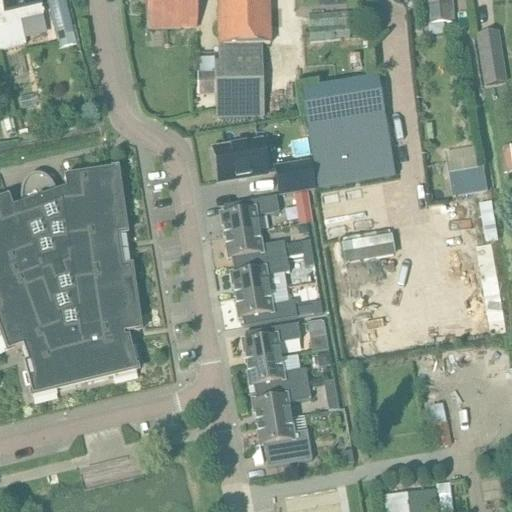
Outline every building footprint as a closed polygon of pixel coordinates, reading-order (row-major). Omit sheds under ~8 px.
[(0,1),(0,51),(25,46),(20,22),(43,17),(40,6),(38,0),(1,0),(2,2),(0,1)] [(192,0),(144,0),(145,33),(193,32),(192,0)] [(219,0),(221,65),(213,66),(214,97),(214,122),(263,121),(261,47),(271,46),(270,0),(219,0)] [(424,0),(425,1),(427,24),(452,22),(450,0),(424,0)] [(65,1),(49,5),(55,33),(60,50),(76,45),(75,43),(78,43),(79,42),(75,27),(74,27),(72,28),(65,1)] [(313,36),(353,35),(352,13),(312,15),(313,36)] [(498,33),(475,37),(483,88),(507,85),(503,59),(498,33)] [(336,69),(364,68),(362,44),(335,46),(336,69)] [(213,61),(196,61),(197,98),(214,97),(213,66),(213,61)] [(375,80),(301,93),(318,192),(329,191),(395,180),(377,80),(375,80)] [(34,96),(19,99),(22,111),(36,108),(34,96)] [(431,126),(423,126),(424,143),(433,142),(431,126)] [(218,184),(266,176),(260,144),(213,152),(218,184)] [(511,147),(502,149),(505,175),(511,174),(511,147)] [(309,165),(276,170),(280,195),(313,190),(309,165)] [(483,170),(448,176),(452,199),(486,194),(483,170)] [(29,389),(32,400),(136,374),(134,364),(138,363),(134,349),(131,350),(128,340),(124,341),(123,336),(139,334),(116,172),(63,180),(65,192),(55,196),(55,192),(54,189),(52,185),(50,182),(47,180),(44,178),(40,177),(38,177),(35,177),(32,178),(30,179),(28,180),(26,182),(24,184),(23,187),(21,192),(20,197),(20,202),(21,208),(12,211),(8,199),(0,201),(0,336),(7,355),(22,349),(28,365),(23,366),(26,376),(22,377),(26,390),(29,389)] [(307,194),(293,197),(299,226),(307,225),(313,224),(307,194)] [(224,217),(220,217),(224,239),(257,234),(255,219),(279,215),(276,199),(223,208),(224,217)] [(307,226),(297,227),(299,237),(309,236),(307,226)] [(437,238),(442,261),(467,255),(462,232),(437,238)] [(257,234),(224,239),(228,262),(232,261),(233,269),(286,260),(303,257),(312,255),(309,243),(300,245),(284,248),(283,245),(260,249),(257,234)] [(398,234),(347,243),(351,265),(402,257),(398,234)] [(312,255),(303,257),(305,268),(309,268),(314,267),(312,255)] [(265,279),(289,275),(286,260),(233,269),(234,277),(231,277),(234,299),(267,294),(265,279)] [(243,329),(296,320),(293,304),(270,308),(267,294),(234,299),(238,321),(242,321),(243,329)] [(310,305),(313,318),(322,316),(320,304),(310,305)] [(307,325),(312,355),(328,352),(324,325),(321,323),(307,325)] [(297,326),(253,334),(244,335),(246,344),(242,344),(246,367),(279,361),(276,347),(300,343),(297,326)] [(329,354),(316,357),(319,370),(322,369),(332,368),(329,354)] [(308,387),(305,371),(281,375),(279,361),(246,367),(250,389),(253,388),(254,396),(308,387)] [(334,383),(323,385),(326,400),(336,398),(334,383)] [(287,407),(310,403),(308,387),(254,396),(256,404),(252,404),(256,426),(289,421),(287,407)] [(311,463),(306,433),(292,436),(289,421),(256,426),(260,449),(263,448),(267,471),(311,463)] [(433,430),(437,450),(447,449),(444,428),(433,430)] [(344,467),(353,466),(351,453),(341,455),(344,467)] [(134,455),(121,461),(126,474),(139,469),(134,455)] [(449,485),(436,486),(437,496),(450,495),(449,485)] [(408,511),(407,496),(383,498),(384,511),(408,511)] [(421,498),(407,499),(408,511),(436,511),(435,497),(421,498)]
